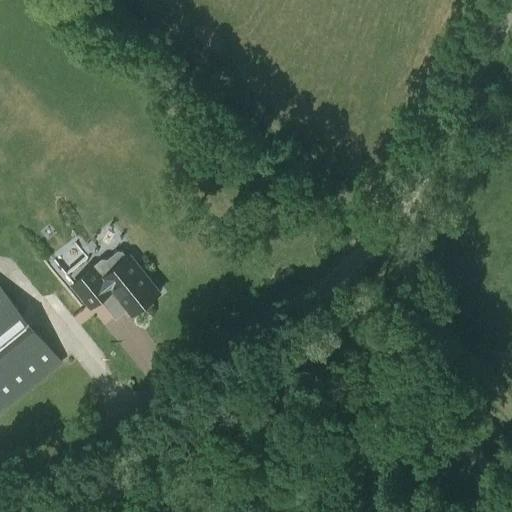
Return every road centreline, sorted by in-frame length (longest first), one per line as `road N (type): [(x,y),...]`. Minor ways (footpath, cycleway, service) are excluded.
road 1 (tertiary): [(0,504),(297,307),(370,243),(511,8)]
road 2 (track): [(318,282),(511,491)]
